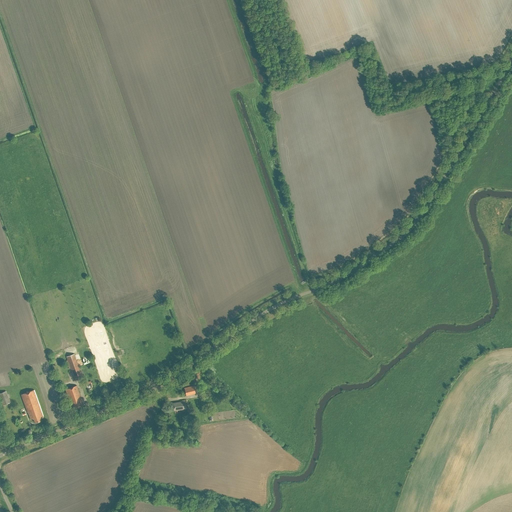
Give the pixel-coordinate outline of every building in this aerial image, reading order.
[(74,354),(66,357),(75,381),(82,378),(74,354)] [(82,403),(83,402),(77,386),(66,389),(73,409),(83,406),(82,403)] [(184,388),(185,395),(195,393),(194,386),(184,388)] [(34,390),(21,394),(28,412),(31,419),(34,418),(35,423),(41,421),(40,418),(44,417),(34,390)] [(0,393),(0,400),(2,406),(10,402),(6,391),(0,393)] [(181,400),(181,401),(173,403),(174,410),(180,409),(180,410),(187,409),(185,399),(181,400)]
